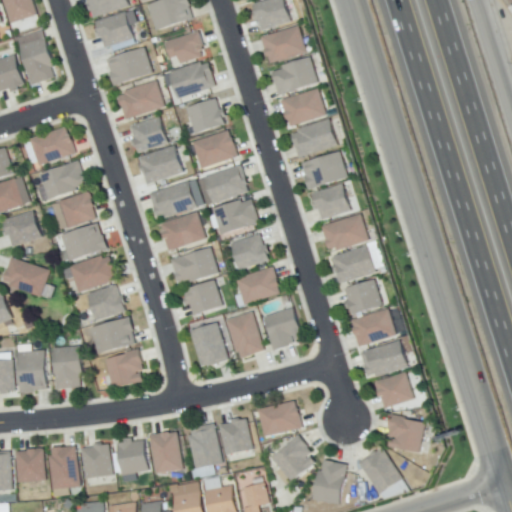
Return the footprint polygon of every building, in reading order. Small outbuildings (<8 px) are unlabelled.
[(12,25),(4,0),(35,0),(40,15),(12,25)] [(87,0),(128,0),(131,8),(94,18),(87,0)] [(150,6),(166,0),(191,0),(197,19),(157,32),(150,6)] [(252,5),(269,0),(287,0),(294,22),(264,30),(252,5)] [(96,23),(127,12),(136,40),(106,49),(96,23)] [(264,36),(300,25),(310,53),(272,64),(264,36)] [(165,42),(202,31),(207,51),(202,51),(204,57),(182,65),(180,58),(171,60),(165,42)] [(34,86),(21,46),(47,38),(57,66),(53,68),(56,79),(34,86)] [(107,59),(146,47),(155,74),(116,86),(107,59)] [(0,94),(0,59),(17,54),(28,89),(13,93),(13,90),(0,94)] [(272,72),(284,68),(284,65),(312,57),(320,84),(282,96),(272,72)] [(171,73),(203,62),(205,65),(212,63),(219,87),(179,99),(171,73)] [(120,97),(126,95),(125,92),(158,81),(168,108),(127,120),(120,97)] [(283,100),(319,89),(328,116),(292,126),(283,100)] [(228,125),(196,134),(188,108),(218,98),(222,110),(225,109),(228,117),(225,117),(228,125)] [(132,125),(162,116),(171,143),(140,152),(135,139),(136,138),(132,125)] [(292,133),(332,120),(341,147),(301,159),(292,133)] [(75,153),(67,127),(29,138),(38,165),(75,153)] [(196,143),(231,131),(240,157),(203,170),(196,143)] [(141,158),(177,146),(186,173),(150,184),(141,158)] [(0,177),(13,174),(5,148),(0,149),(0,177)] [(304,164),(342,152),(350,177),(312,189),(304,164)] [(40,174),(81,162),(89,189),(48,201),(40,174)] [(205,178),(243,165),(251,193),(213,205),(205,178)] [(0,212),(30,202),(21,176),(0,182),(0,212)] [(189,181),(195,207),(203,205),(197,179),(189,181)] [(151,194),(191,181),(199,209),(160,221),(151,194)] [(315,194),(344,185),(353,211),(323,220),(315,194)] [(60,201),(90,192),(99,220),(69,229),(60,201)] [(213,210),(243,200),(244,202),(254,200),(262,224),(223,236),(213,210)] [(15,248),(11,236),(9,237),(5,221),(35,211),(44,239),(15,248)] [(164,225),(200,214),(208,240),(173,252),(164,225)] [(324,227),(363,214),(371,241),(332,253),(324,227)] [(71,262),(63,236),(100,223),(108,250),(71,262)] [(233,244),(262,233),(271,260),(241,271),(233,244)] [(334,258),(370,246),(378,272),(342,285),(334,258)] [(173,261),(212,248),(221,275),(182,287),(173,261)] [(4,281),(13,257),(51,271),(43,297),(4,281)] [(81,294),(73,267),(104,257),(105,259),(112,257),(118,281),(81,294)] [(238,280),(275,267),(283,294),(246,305),(238,280)] [(186,290),(216,280),(225,307),(195,316),(186,290)] [(347,289),(376,280),(384,305),(354,316),(347,289)] [(98,322),(90,294),(119,285),(128,312),(98,322)] [(0,328),(0,292),(3,291),(16,322),(0,328)] [(266,317),(296,308),(306,342),(275,351),(266,317)] [(354,320),(390,309),(398,336),(361,347),(354,320)] [(227,321),(254,312),(268,352),(244,359),(242,352),(237,353),(227,321)] [(99,355),(93,328),(133,317),(139,344),(99,355)] [(203,368),(193,331),(220,323),(232,360),(203,368)] [(363,354),(403,341),(411,367),(370,379),(363,354)] [(58,391),(56,348),(83,346),(85,377),(82,377),(83,389),(58,391)] [(116,390),(108,359),(142,350),(146,365),(145,365),(146,371),(143,372),(146,383),(116,390)] [(23,393),(20,352),(47,351),(50,392),(23,393)] [(0,393),(0,352),(15,352),(18,393),(0,393)] [(377,383),(409,374),(417,401),(386,410),(377,383)] [(259,410),(298,401),(304,428),(264,438),(259,410)] [(393,415),(427,422),(422,455),(391,448),(393,438),(390,437),(393,415)] [(229,456),(222,425),(233,423),(233,420),(241,418),(241,422),(250,420),(255,452),(229,456)] [(195,470),(191,436),(194,434),(193,429),(217,425),(225,465),(195,470)] [(158,474),(152,435),(180,432),(186,471),(158,474)] [(273,459),(300,435),(315,452),(311,457),(318,465),(291,484),(273,459)] [(125,476),(120,443),(129,442),(129,439),(134,439),(136,443),(146,441),(151,472),(125,476)] [(88,481),(84,449),(95,447),(95,445),(105,444),(105,445),(111,445),(115,476),(88,481)] [(54,489),(51,456),(54,456),(54,449),(78,447),(83,487),(54,489)] [(361,464),(385,449),(406,480),(383,497),(361,464)] [(21,484),(18,452),(46,451),(49,483),(21,484)] [(0,491),(0,452),(13,452),(14,491),(0,491)] [(316,501),(321,471),(324,471),(326,460),(350,465),(342,506),(316,501)] [(245,511),(245,508),(250,507),(245,489),(266,484),(272,504),(262,507),(263,511),(245,511)] [(211,511),(208,491),(235,486),(239,511),(211,511)] [(178,511),(176,496),(203,491),(206,511),(178,511)] [(145,511),(144,504),(164,501),(165,511),(145,511)] [(104,511),(104,502),(76,503),(76,511),(104,511)] [(112,511),(112,507),(138,503),(139,511),(112,511)]
